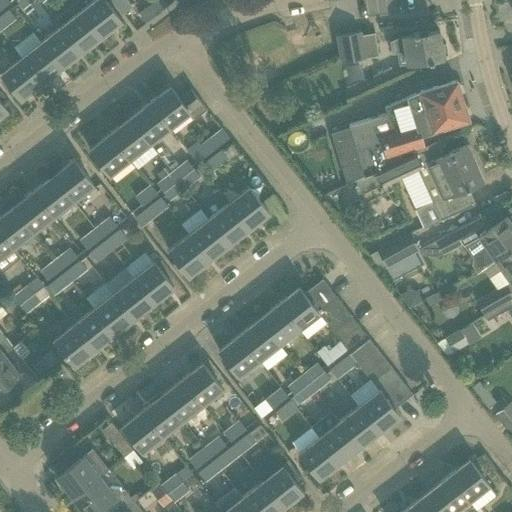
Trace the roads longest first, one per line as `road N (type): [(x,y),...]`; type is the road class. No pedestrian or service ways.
road 1 (residential): [(12,463),(314,226)]
road 2 (unclassified): [(461,406),(314,226)]
road 3 (residential): [(0,170),(127,77),(187,44)]
road 4 (unclassified): [(314,226),(187,44)]
road 5 (residential): [(336,511),(461,406)]
road 6 (residential): [(476,0),(487,74),(511,134)]
